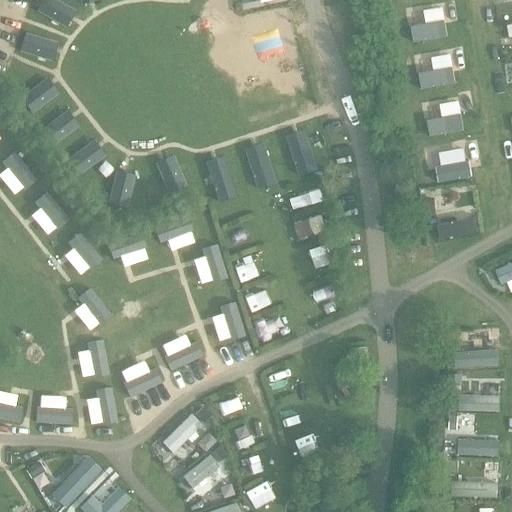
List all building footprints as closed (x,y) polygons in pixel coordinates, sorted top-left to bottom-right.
[(43,0),(38,10),(67,26),(77,8),(61,0),(43,0)] [(412,23),(414,38),(447,36),(445,5),(425,7),(426,22),(412,23)] [(25,31),(21,52),(55,59),(59,38),(25,31)] [(419,70),(434,67),(432,52),(416,55),(419,70)] [(420,71),(422,87),(457,82),(453,52),(434,54),(436,69),(420,71)] [(36,111),(60,90),(47,74),(23,96),(36,111)] [(444,117),(429,118),(430,133),(464,129),(461,99),(442,101),(444,117)] [(427,117),(442,115),(440,101),(425,103),(427,117)] [(69,108),(49,121),(61,139),(80,125),(69,108)] [(301,174),(320,167),(305,127),(286,134),(301,174)] [(78,170),(106,157),(98,140),(70,153),(78,170)] [(246,147),(260,187),(279,181),(266,141),(246,147)] [(437,164),(438,179),(471,176),(468,146),(441,149),(442,163),(437,164)] [(0,173),(16,194),(37,177),(15,150),(2,160),(7,166),(0,172),(0,173)] [(176,153),(156,159),(168,193),(188,186),(176,153)] [(208,158),(216,200),(236,196),(228,154),(208,158)] [(117,168),(109,200),(129,205),(137,173),(117,168)] [(300,189),(308,203),(326,192),(318,178),(300,189)] [(49,234),(70,217),(50,192),(29,210),(49,234)] [(432,199),(423,200),(424,214),(433,213),(432,199)] [(442,237),(480,229),(477,214),(438,223),(442,237)] [(160,224),(167,249),(196,241),(189,216),(160,224)] [(69,240),(73,246),(65,253),(81,274),(102,258),(82,230),(69,240)] [(122,265),(149,256),(144,240),(116,249),(122,265)] [(203,246),(205,255),(195,257),(202,283),(228,276),(219,242),(203,246)] [(308,250),(314,270),(334,264),(328,245),(308,250)] [(511,260),(496,267),(502,283),(508,280),(511,289),(511,260)] [(324,306),(342,302),(338,280),(319,284),(324,306)] [(267,282),(244,291),(250,308),(273,299),(267,282)] [(95,288),(72,303),(90,329),(112,314),(95,288)] [(221,304),(223,312),(212,314),(220,341),(246,334),(236,300),(221,304)] [(257,319),(264,337),(282,330),(275,312),(257,319)] [(198,340),(189,344),(185,333),(162,343),(172,368),(204,356),(198,340)] [(89,339),(89,349),(80,349),(81,375),(108,374),(107,339),(89,339)] [(366,347),(353,349),(356,366),(368,365),(366,347)] [(452,365),(495,364),(495,349),(452,349),(452,365)] [(157,367),(148,370),(144,360),(121,369),(130,394),(163,381),(157,367)] [(461,374),(449,374),(449,383),(461,383),(461,374)] [(97,388),(98,397),(88,398),(91,423),(118,420),(114,386),(97,388)] [(0,389),(0,417),(20,421),(23,405),(15,404),(17,392),(0,389)] [(245,389),(229,393),(233,410),(249,406),(245,389)] [(460,393),(460,409),(501,408),(501,392),(460,393)] [(40,394),(39,421),(73,422),(73,407),(65,407),(65,395),(40,394)] [(285,404),(291,420),(306,414),(299,397),(285,404)] [(202,407),(195,414),(203,423),(210,416),(202,407)] [(449,417),(449,429),(457,430),(457,418),(449,417)] [(459,436),(458,453),(499,455),(500,437),(459,436)] [(221,446),(211,454),(219,462),(228,454),(221,446)] [(52,492),(66,505),(102,467),(88,453),(52,492)] [(246,478),(265,471),(259,455),(240,462),(246,478)] [(448,460),(447,473),(457,474),(457,460),(448,460)] [(39,464),(27,472),(32,479),(43,472),(39,464)] [(110,476),(81,506),(86,511),(117,511),(132,497),(110,476)] [(456,479),(455,494),(499,496),(500,480),(456,479)] [(238,511),(235,502),(199,511),(238,511)]
